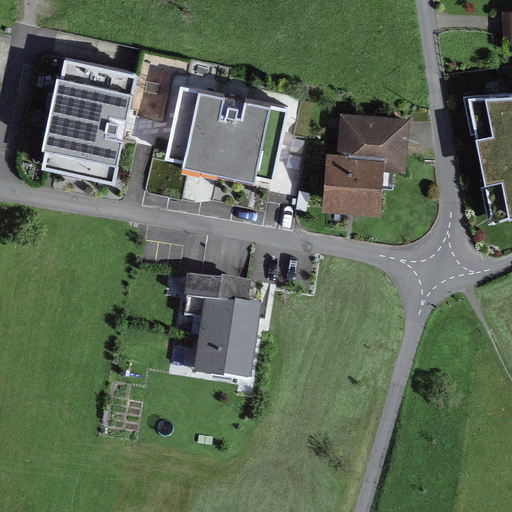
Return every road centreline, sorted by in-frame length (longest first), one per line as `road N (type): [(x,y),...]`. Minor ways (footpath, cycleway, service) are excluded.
road 1 (residential): [(0,187),(440,266),(511,261)]
road 2 (track): [(440,266),(511,367)]
